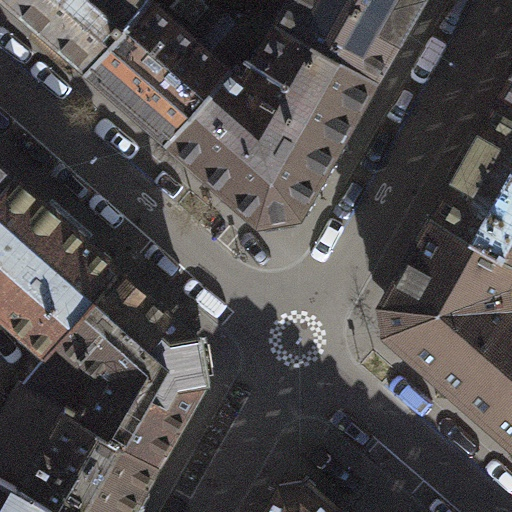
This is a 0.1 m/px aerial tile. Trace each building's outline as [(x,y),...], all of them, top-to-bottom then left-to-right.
[(12,0),(86,63),(142,0),(12,0)] [(226,68),(150,0),(142,0),(86,63),(168,139),(226,68)] [(289,0),(277,23),(371,75),(412,0),(289,0)] [(244,81),(226,68),(168,139),(260,217),(298,211),(371,75),(277,23),(244,81)] [(511,74),(510,79),(501,95),(511,101),(511,74)] [(511,101),(501,95),(433,214),(511,258),(511,101)] [(0,189),(15,173),(0,159),(0,189)] [(15,173),(0,189),(0,305),(46,348),(118,266),(77,228),(15,173)] [(464,398),(511,343),(511,296),(509,283),(511,276),(511,258),(433,214),(379,306),(386,330),(464,398)] [(118,266),(46,348),(19,382),(155,458),(202,372),(195,335),(118,266)] [(511,343),(464,398),(511,440),(511,343)] [(124,511),(155,458),(19,382),(0,416),(0,471),(72,511),(124,511)] [(0,511),(72,511),(0,471),(0,511)] [(257,511),(337,511),(303,480),(275,479),(257,511)]
